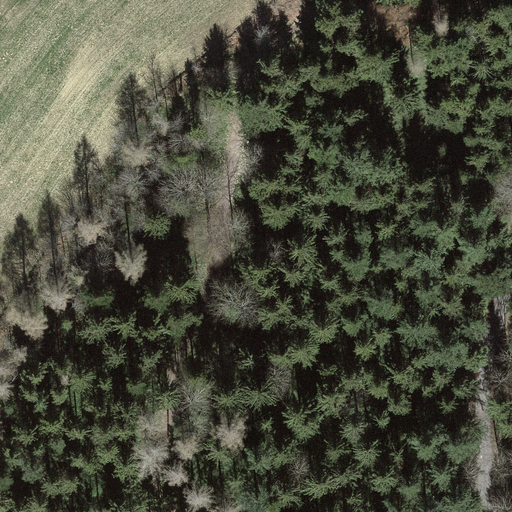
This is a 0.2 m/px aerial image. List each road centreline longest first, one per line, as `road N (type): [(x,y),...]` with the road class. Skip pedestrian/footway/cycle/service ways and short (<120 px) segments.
road 1 (track): [(318,0),(273,40),(157,511)]
road 2 (unclassified): [(485,511),(484,360),(511,264)]
